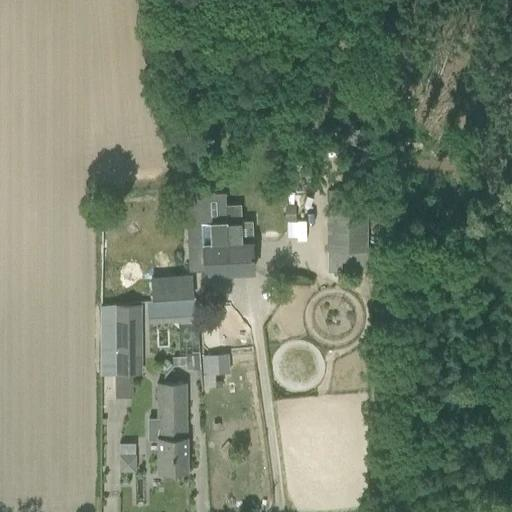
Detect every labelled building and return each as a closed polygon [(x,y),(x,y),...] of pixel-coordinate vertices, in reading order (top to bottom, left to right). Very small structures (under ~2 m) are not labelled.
[(325,249),(325,269),(371,270),(372,250),(365,250),(367,201),(326,201),(325,249)] [(292,204),(281,205),(282,220),(293,220),(292,204)] [(240,221),(226,222),(228,272),(252,271),(251,241),(241,241),(240,221)] [(228,272),(226,222),(211,222),(212,243),(202,243),(203,273),(228,272)] [(194,298),(146,301),(147,323),(195,321),(194,298)] [(99,303),(99,343),(113,343),(113,372),(131,372),(138,372),(139,372),(139,371),(139,358),(139,330),(139,303),(113,303),(99,303)] [(215,354),(201,355),(202,374),(217,373),(215,354)] [(170,470),(170,475),(182,475),(182,470),(186,470),(185,437),(186,437),(185,382),(156,383),(157,419),(149,419),(149,438),(157,437),(157,471),(170,470)] [(1,461),(3,493),(62,489),(59,450),(44,451),(43,442),(14,445),(15,460),(1,461)]
